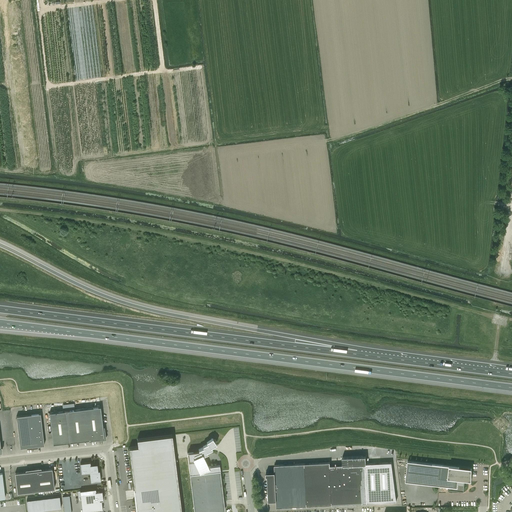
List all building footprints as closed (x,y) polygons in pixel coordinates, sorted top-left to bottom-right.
[(100,406),(49,412),(53,444),(89,439),(90,441),(106,439),(104,427),(103,427),(100,406)] [(40,413),(16,416),(20,448),(26,447),(26,448),(37,447),(37,446),(44,445),(40,413)] [(138,447),(129,448),(134,490),(135,500),(136,511),(181,511),(172,435),(137,439),(138,447)] [(193,452),(187,453),(194,511),(219,511),(220,511),(225,511),(220,471),(219,465),(208,467),(202,455),(208,453),(207,451),(212,448),(212,447),(216,443),(212,437),(206,441),(207,443),(203,445),(203,447),(198,449),(199,452),(194,454),(193,452)] [(306,486),(307,506),(396,501),(391,463),(366,464),(365,456),(342,457),(343,465),(330,466),(330,484),(306,486)] [(466,479),(469,479),(469,478),(472,478),(472,468),(408,461),(405,481),(449,486),(449,488),(448,487),(448,488),(464,490),(465,477),(466,477),(466,479)] [(89,472),(90,479),(91,482),(100,480),(99,470),(97,471),(97,468),(96,464),(92,465),(90,465),(90,462),(80,463),(81,473),(89,472)] [(330,466),(329,462),(274,465),(275,472),(266,473),(266,476),(269,476),(270,499),(276,499),(276,507),(307,506),(306,486),(330,484),(330,466)] [(17,493),(54,488),(52,468),(41,469),(41,468),(25,470),(26,471),(15,473),(17,493)] [(95,488),(80,490),(82,511),(102,509),(101,500),(103,500),(102,490),(95,490),(95,488)]
